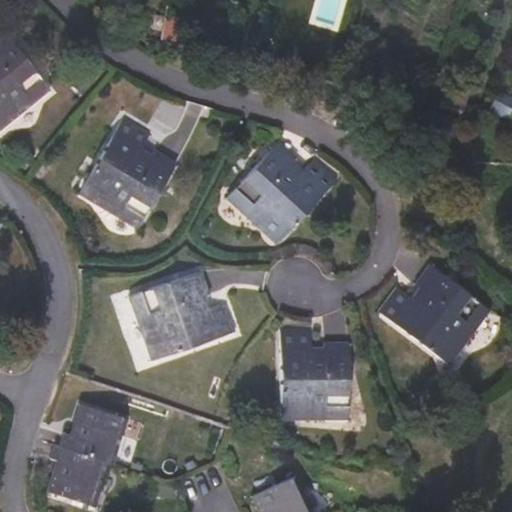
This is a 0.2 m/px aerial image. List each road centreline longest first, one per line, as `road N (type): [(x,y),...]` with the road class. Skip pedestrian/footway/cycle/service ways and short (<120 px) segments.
road 1 (residential): [(66,0),(99,35),(165,76),(303,120),(358,156),(388,206),(374,273),(344,289),(298,293)]
road 2 (residential): [(0,187),(50,259),(52,339),(35,400)]
